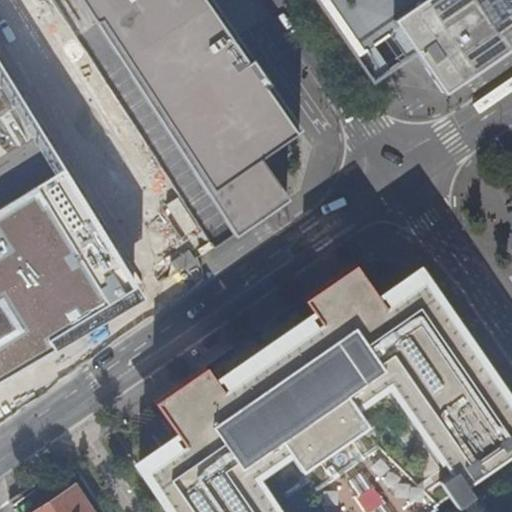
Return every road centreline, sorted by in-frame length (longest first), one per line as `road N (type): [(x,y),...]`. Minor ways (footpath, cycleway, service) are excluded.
road 1 (secondary): [(0,462),(400,186)]
road 2 (unclassified): [(400,186),(276,0)]
road 3 (residential): [(511,339),(400,186)]
road 4 (secondary): [(400,186),(511,99)]
